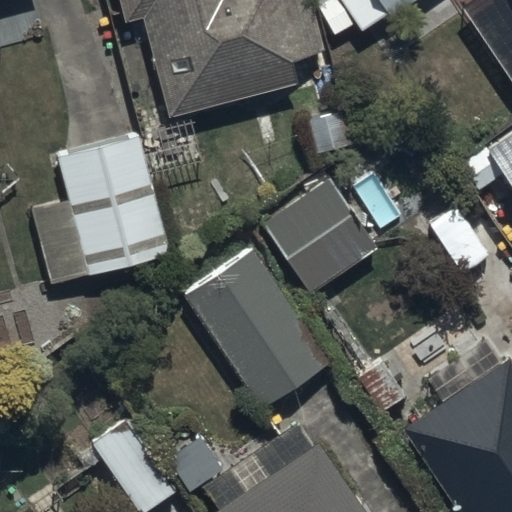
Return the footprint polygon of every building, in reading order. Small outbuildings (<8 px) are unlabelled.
[(120,0),(125,15),(144,9),(171,108),(295,74),(289,49),(324,40),(312,0),(120,0)] [(405,0),(347,0),(354,8),(365,0),(384,0),(392,10),(405,0)] [(511,80),(511,0),(462,0),(459,2),(511,80)] [(511,118),(485,136),(511,177),(511,118)] [(169,247),(148,160),(139,127),(56,148),(67,191),(26,201),(45,279),(169,247)] [(330,169),(261,214),(307,287),(377,242),(330,169)] [(251,237),(180,285),(258,402),(329,354),(251,237)] [(511,511),(511,346),(510,344),(400,417),(461,511),(511,511)] [(128,410),(87,434),(135,510),(175,486),(128,410)] [(371,511),(315,432),(308,437),(292,413),(200,476),(218,501),(211,506),(214,511),(371,511)]
